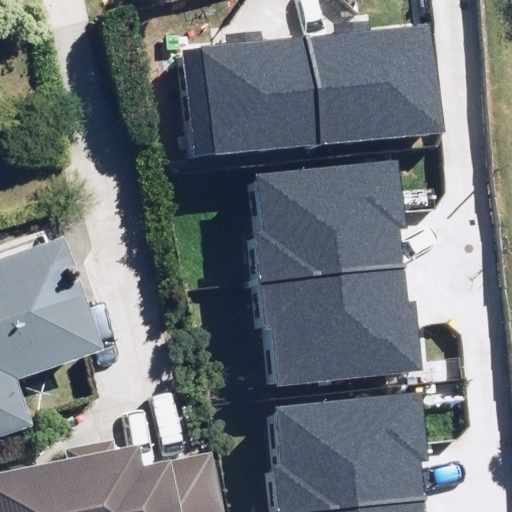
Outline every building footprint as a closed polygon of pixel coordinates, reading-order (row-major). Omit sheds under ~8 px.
[(415,23),(292,33),(301,139),(424,129),(415,23)] [(292,33),(170,44),(179,149),(301,139),(292,33)] [(247,168),(258,275),(392,261),(381,154),(247,168)] [(0,433),(38,420),(23,375),(111,345),(71,227),(0,251),(0,433)] [(258,275),(269,381),(403,367),(392,261),(258,275)] [(267,399),(278,507),(412,493),(401,385),(267,399)] [(509,427),(444,428),(445,465),(509,464),(509,427)] [(0,511),(228,511),(216,451),(172,460),(171,455),(149,460),(144,437),(0,465),(0,511)] [(278,507),(278,511),(413,511),(412,493),(278,507)]
